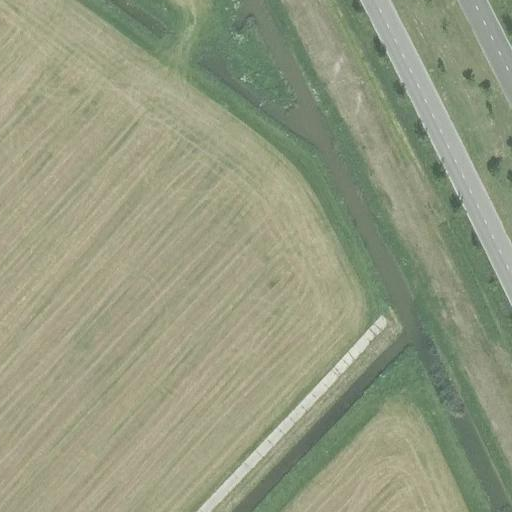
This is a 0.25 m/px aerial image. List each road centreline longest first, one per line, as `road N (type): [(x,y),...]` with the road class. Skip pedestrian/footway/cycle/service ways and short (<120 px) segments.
road 1 (primary): [(371,0),(511,280)]
road 2 (track): [(201,511),(384,316)]
